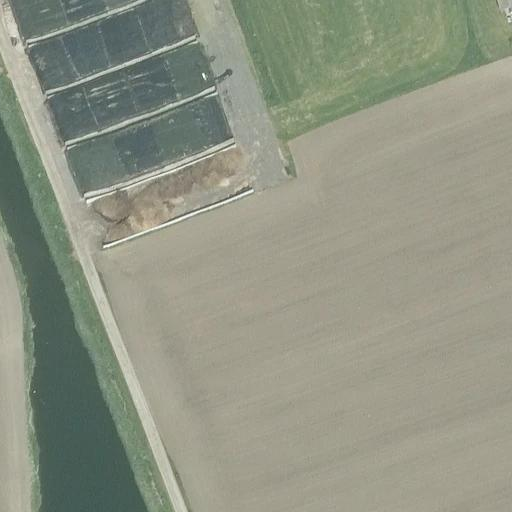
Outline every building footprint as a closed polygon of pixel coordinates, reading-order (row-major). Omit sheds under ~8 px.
[(9,0),(22,39),(148,0),(9,0)] [(511,0),(503,0),(509,15),(511,13),(511,0)] [(111,82),(51,100),(64,141),(218,92),(201,38),(123,62),(127,78),(111,83),(111,82)] [(195,128),(161,139),(168,158),(202,146),(195,128)] [(103,217),(94,220),(96,225),(153,208),(147,190),(99,205),(103,217)]
